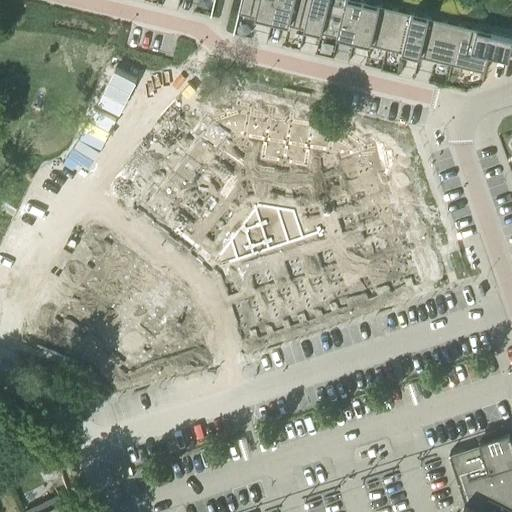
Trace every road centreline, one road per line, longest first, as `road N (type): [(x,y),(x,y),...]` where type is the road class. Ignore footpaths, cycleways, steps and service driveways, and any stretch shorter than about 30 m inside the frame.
road 1 (residential): [(85,443),(511,308)]
road 2 (residential): [(119,511),(511,385)]
road 3 (residential): [(461,105),(218,47),(192,28),(75,0)]
road 4 (residential): [(511,303),(459,138),(461,105)]
